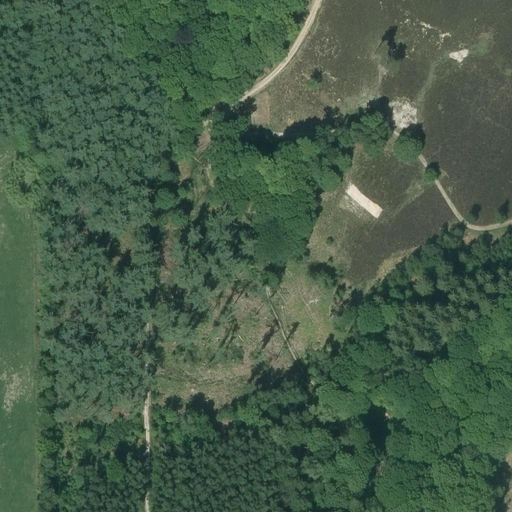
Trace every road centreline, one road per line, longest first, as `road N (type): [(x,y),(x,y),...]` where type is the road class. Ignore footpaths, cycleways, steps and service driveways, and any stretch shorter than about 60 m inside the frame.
road 1 (track): [(511,221),(467,226),(416,152),(382,127),(266,135),(197,126)]
road 2 (track): [(197,126),(267,82),(317,0)]
